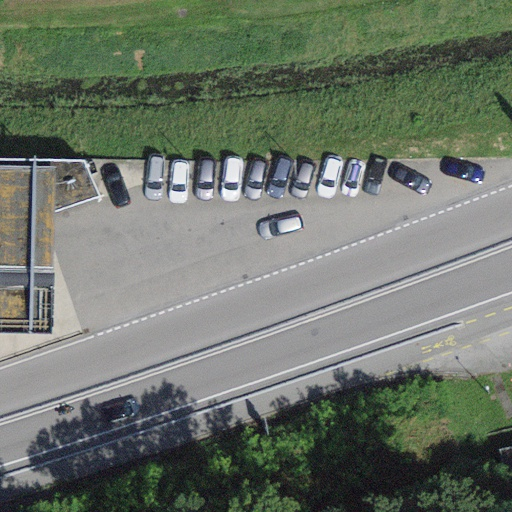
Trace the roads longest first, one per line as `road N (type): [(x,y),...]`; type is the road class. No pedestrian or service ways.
road 1 (primary): [(0,442),(511,269)]
road 2 (primary): [(511,218),(0,391)]
